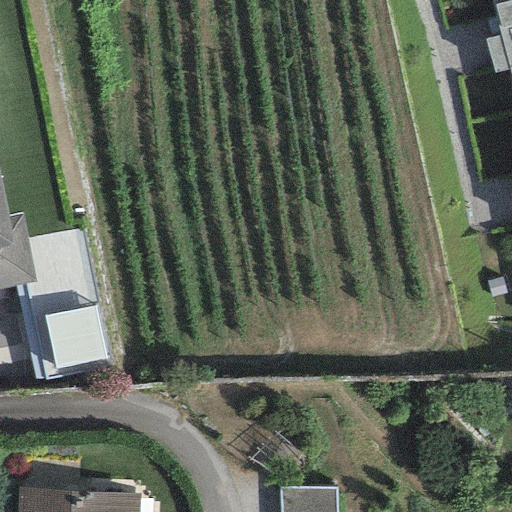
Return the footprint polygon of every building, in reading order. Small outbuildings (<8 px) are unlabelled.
[(511,0),(489,0),(499,35),(483,39),(493,73),(508,68),(511,86),(511,0)] [(0,183),(0,289),(34,282),(20,214),(7,217),(0,183)] [(94,308),(44,318),(54,370),(105,359),(94,308)] [(136,511),(138,493),(15,488),(14,511),(136,511)] [(335,511),(335,488),(279,488),(278,511),(335,511)]
